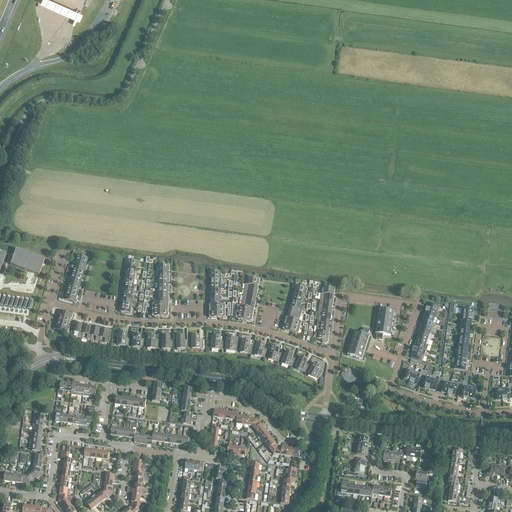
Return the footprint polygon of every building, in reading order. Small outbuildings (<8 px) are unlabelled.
[(81,14),(49,0),(39,0),(38,4),(78,21),(81,14)] [(39,275),(45,260),(16,249),(13,256),(12,258),(10,265),(39,275)] [(78,264),(77,266),(86,269),(87,267),(86,266),(88,260),(78,257),(76,263),(78,264)] [(127,265),(127,267),(136,268),(136,262),(132,262),(132,260),(127,259),(126,265),(127,265)] [(74,269),(73,274),(82,277),(84,271),(86,271),(86,269),(77,266),(77,269),(74,269)] [(73,281),(72,284),(81,286),(82,284),(81,283),(82,277),(73,274),(71,280),(73,281)] [(246,284),(257,286),(257,284),(259,284),(260,279),(254,278),(254,280),(248,279),(247,284),(246,284)] [(69,286),(68,291),(77,294),(79,288),(81,288),(81,286),(72,284),(71,286),(69,286)] [(246,284),(244,290),(257,292),(258,289),(257,288),(257,286),(246,284)] [(296,290),(295,292),(303,294),(306,295),(307,289),(301,287),(301,286),(296,284),(294,289),(296,290)] [(324,294),(321,293),(321,294),(333,295),(333,293),(334,293),(335,288),(329,287),(329,289),(325,288),(324,294)] [(257,296),(257,292),(244,290),(243,296),(255,298),(255,296),(257,296)] [(75,301),(77,294),(68,291),(66,297),(68,298),(67,301),(65,300),(76,304),(77,301),(75,301)] [(321,294),(320,300),(333,302),(334,298),(332,297),(333,295),(321,294)] [(243,296),(242,302),(255,304),(256,301),(254,300),(255,298),(243,296)] [(320,300),(319,307),(331,308),(331,306),(333,306),(333,302),(320,300)] [(254,308),(255,304),(242,302),(241,308),(254,310),(253,310),(253,308),(254,308)] [(302,310),(299,310),(301,305),(292,302),(291,307),(302,311),(302,310)] [(427,309),(426,309),(438,313),(440,307),(429,304),(427,309)] [(167,305),(156,305),(153,305),(152,317),(154,317),(167,317),(168,317),(169,305),(167,305)] [(228,306),(219,306),(209,306),(209,318),(211,318),(211,319),(220,318),(220,320),(223,320),(223,318),(224,318),(225,318),(225,308),(228,308),(228,316),(230,316),(231,306),(228,306)] [(130,309),(130,308),(120,307),(120,310),(121,310),(121,313),(126,313),(126,315),(131,316),(132,309),(130,309)] [(241,308),(241,307),(238,307),(236,319),(238,319),(250,322),(250,321),(252,322),(254,310),(241,308)] [(289,309),(288,313),(300,316),(302,311),(291,307),(290,310),(289,309)] [(331,311),(331,308),(319,307),(318,313),(331,315),(332,311),(331,311)] [(473,309),(472,308),(471,307),(470,307),(469,308),(468,308),(468,309),(468,310),(462,309),(461,315),(472,316),(473,310),(473,309)] [(426,313),(426,315),(436,318),(438,313),(426,309),(425,313),(426,313)] [(375,333),(375,334),(377,334),(376,340),(382,341),(383,335),(391,336),(391,334),(394,312),(379,310),(378,316),(377,323),(376,329),(375,333)] [(59,312),(56,321),(68,324),(70,318),(72,318),(72,316),(59,312)] [(299,322),(300,316),(288,313),(287,316),(288,317),(288,319),(286,318),(286,319),(302,323),(299,322)] [(331,319),(331,315),(318,313),(318,320),(329,321),(329,319),(331,319)] [(436,318),(426,315),(425,316),(424,316),(423,320),(435,324),(437,318),(436,318)] [(298,334),(302,323),(286,319),(283,330),(284,330),(284,331),(293,333),(292,335),(295,335),(296,334),(297,334),(298,334)] [(329,324),(329,321),(318,320),(317,326),(330,328),(330,324),(329,324)] [(435,324),(423,320),(422,323),(423,324),(422,326),(433,329),(434,329),(435,324)] [(67,331),(68,324),(56,321),(54,329),(67,333),(68,331),(67,331)] [(83,338),(83,334),(85,326),(85,325),(81,324),(81,325),(76,324),(74,332),(79,333),(78,337),(83,338)] [(85,326),(83,334),(88,335),(87,339),(91,340),(92,336),(94,328),(94,327),(90,326),(89,327),(85,326)] [(316,333),(317,333),(327,334),(328,332),(329,332),(330,328),(317,326),(316,333)] [(431,334),(433,329),(422,326),(422,327),(421,327),(419,331),(429,334),(431,334)] [(100,342),(101,338),(101,337),(102,330),(103,330),(103,329),(99,328),(98,329),(94,328),(92,336),(96,337),(96,341),(100,342)] [(101,337),(101,338),(105,338),(104,342),(109,343),(112,330),(107,329),(107,331),(103,330),(102,330),(101,337)] [(355,332),(347,355),(362,360),(370,336),(368,336),(370,331),(364,329),(362,334),(355,332)] [(427,339),(429,334),(419,331),(418,334),(419,335),(419,336),(427,339)] [(120,333),(118,346),(128,347),(130,338),(126,338),(127,334),(120,333)] [(322,341),(322,342),(323,343),(324,343),(324,344),(325,344),(326,344),(327,343),(328,342),(328,341),(329,337),(327,337),(327,334),(317,333),(317,339),(322,340),(322,341)] [(133,348),(143,349),(144,340),(141,339),(141,336),(134,335),(133,348)] [(417,338),(416,342),(426,345),(427,339),(419,336),(418,338),(417,338)] [(147,349),(158,350),(159,341),(155,340),(155,337),(148,337),(147,349)] [(170,337),(162,337),(162,350),(173,350),(173,341),(170,341),(170,337)] [(177,337),(177,350),(188,349),(188,340),(184,340),(184,337),(177,337)] [(200,337),(192,337),(192,349),(203,349),(203,340),(200,340),(200,337)] [(213,337),(212,349),(222,350),(223,341),(220,341),(220,338),(213,337)] [(228,338),(226,348),(226,351),(237,352),(237,348),(238,345),(238,343),(235,343),(235,339),(228,338)] [(243,341),(240,353),(251,355),(253,346),(249,345),(250,342),(243,341)] [(416,345),(415,347),(424,350),(426,345),(416,342),(415,345),(416,345)] [(265,345),(257,344),(254,356),(265,358),(267,350),(264,349),(265,345)] [(422,356),(424,350),(415,347),(414,349),(413,349),(412,353),(413,353),(422,356)] [(279,350),(272,348),(268,359),(279,363),(281,354),(278,353),(279,350)] [(282,364),(289,366),(292,368),(295,359),(292,358),(293,355),(286,352),(282,364)] [(422,362),(424,356),(422,356),(413,353),(411,358),(422,362)] [(307,361),(300,358),(296,369),(305,373),(309,365),(306,364),(307,361)] [(314,364),(309,375),(318,380),(322,372),(319,370),(321,367),(314,364)] [(404,380),(410,383),(414,371),(408,369),(406,375),(404,375),(403,376),(402,377),(402,378),(403,380),(404,380)] [(420,374),(414,371),(410,383),(410,384),(413,385),(414,384),(416,385),(419,378),(422,379),(424,371),(422,370),(420,374)] [(425,389),(428,390),(432,379),(425,378),(427,372),(424,371),(422,379),(425,380),(423,387),(425,388),(425,389)] [(438,381),(432,379),(428,390),(429,390),(429,389),(435,391),(437,384),(440,385),(442,379),(439,378),(438,381)] [(445,380),(442,379),(440,385),(443,386),(442,393),(448,394),(448,395),(451,383),(444,381),(445,380)] [(463,399),(467,399),(470,386),(466,386),(467,383),(466,382),(461,381),(460,383),(459,390),(462,390),(461,397),(464,398),(463,399)] [(457,384),(451,383),(448,395),(452,396),(452,395),(454,396),(456,389),(459,390),(460,383),(457,382),(457,384)] [(502,389),(503,401),(503,402),(507,401),(507,400),(509,400),(509,393),(511,393),(511,392),(511,386),(511,384),(508,385),(508,388),(502,389)] [(468,398),(474,399),(475,399),(477,398),(477,397),(477,396),(476,395),(475,394),(476,387),(470,386),(467,399),(468,399),(468,398)] [(496,401),(503,401),(502,389),(495,389),(496,396),(495,396),(494,396),(494,397),(493,398),(493,399),(494,400),(494,401),(495,401),(496,401)] [(37,416),(36,421),(44,422),(45,416),(44,416),(44,412),(35,411),(34,415),(37,416)] [(257,419),(249,418),(248,426),(252,426),(257,419)] [(252,426),(255,429),(261,425),(257,419),(252,426)] [(265,429),(261,425),(255,429),(257,433),(256,433),(257,435),(265,429)] [(259,436),(262,439),(269,435),(265,429),(257,435),(258,437),(259,436)] [(356,434),(355,443),(368,444),(369,439),(363,438),(363,435),(356,434)] [(263,443),(265,445),(272,439),(269,435),(262,439),(264,442),(263,443)] [(276,444),(272,439),(265,445),(266,446),(267,445),(269,449),(276,444)] [(278,447),(276,444),(269,449),(273,454),(278,447)] [(413,458),(419,459),(420,458),(423,459),(425,451),(421,450),(421,449),(404,446),(404,451),(402,459),(403,459),(404,453),(407,453),(406,461),(412,462),(413,458)] [(273,454),(281,455),(282,447),(278,447),(273,454)] [(246,448),(240,448),(239,456),(245,457),(245,455),(247,456),(248,449),(246,448)] [(384,461),(391,462),(393,452),(386,451),(386,448),(383,448),(381,457),(385,457),(384,461)] [(452,452),(451,458),(460,459),(460,453),(463,454),(463,450),(454,449),(453,452),(452,452)] [(399,453),(393,452),(391,462),(398,463),(399,458),(402,459),(404,451),(400,450),(399,453)] [(353,466),(365,468),(366,465),(365,465),(366,462),(357,461),(358,458),(349,457),(348,460),(354,460),(353,466)] [(134,460),(133,466),(142,468),(142,470),(144,470),(145,466),(141,465),(142,461),(134,460)] [(491,467),(491,470),(488,470),(487,476),(490,477),(490,475),(497,476),(498,465),(495,465),(495,467),(491,467)] [(501,466),(498,465),(497,476),(503,477),(503,479),(506,479),(508,468),(508,467),(505,467),(505,468),(501,468),(501,466)] [(364,475),(365,468),(353,466),(352,469),(355,469),(355,473),(364,475)] [(34,468),(33,472),(41,476),(42,469),(34,468)] [(35,480),(41,476),(33,472),(30,474),(35,480)] [(415,481),(417,481),(427,482),(428,482),(429,476),(427,476),(427,473),(417,472),(415,481)] [(143,482),(146,482),(147,478),(143,478),(144,474),(140,473),(135,473),(135,476),(134,476),(133,478),(143,480),(143,482)] [(30,474),(27,477),(29,485),(35,480),(30,474)] [(426,490),(427,482),(417,481),(416,486),(414,486),(413,491),(420,492),(421,489),(426,490)] [(141,494),(144,494),(145,490),(142,490),(142,486),(134,485),(133,488),(132,488),(132,490),(141,492),(141,494)] [(347,497),(347,494),(348,486),(342,485),(342,486),(339,486),(337,496),(347,497)] [(105,500),(112,495),(104,491),(100,494),(105,500)] [(100,494),(96,497),(101,503),(105,500),(100,494)] [(457,497),(457,496),(449,495),(448,502),(453,503),(453,505),(458,505),(460,497),(457,497)] [(140,506),(143,506),(143,502),(140,501),(140,498),(132,496),(131,502),(141,504),(140,506)] [(96,497),(91,501),(96,507),(101,503),(96,497)] [(91,510),(96,507),(91,501),(87,504),(91,510)] [(140,506),(141,504),(131,502),(131,506),(139,511),(139,506),(140,506)] [(63,507),(66,511),(67,511),(73,508),(69,503),(63,507)]
